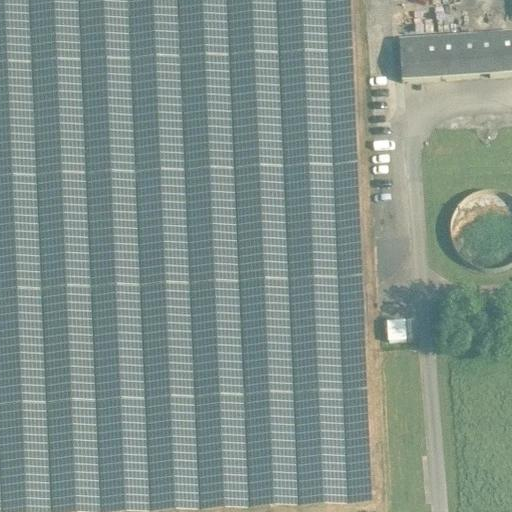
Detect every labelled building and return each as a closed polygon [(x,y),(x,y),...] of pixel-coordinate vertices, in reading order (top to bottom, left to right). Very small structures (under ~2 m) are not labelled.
[(400,37),(402,79),(508,74),(506,32),(400,37)] [(120,168),(123,238),(164,237),(163,213),(166,213),(165,180),(133,182),(132,167),(120,168)] [(511,209),(511,208),(505,204),(498,200),(492,199),(485,198),(478,199),(470,202),(465,205),(460,209),(456,215),(453,221),(451,228),(450,235),(451,240),(453,247),(456,253),(461,260),(467,264),(474,267),(479,269),(487,270),(494,269),(502,266),(506,263),(511,259),(511,258),(511,209)] [(388,342),(405,341),(403,324),(387,325),(388,342)] [(30,352),(0,352),(0,381),(30,381),(30,352)]
